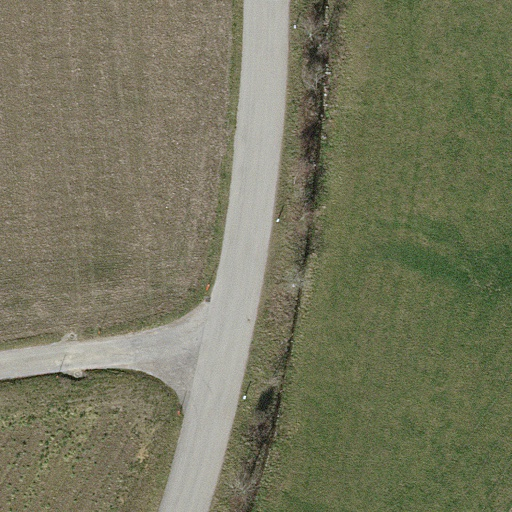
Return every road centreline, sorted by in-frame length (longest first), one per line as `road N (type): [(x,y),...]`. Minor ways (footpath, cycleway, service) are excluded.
road 1 (unclassified): [(176,511),(239,319),(269,0)]
road 2 (track): [(0,349),(239,319)]
